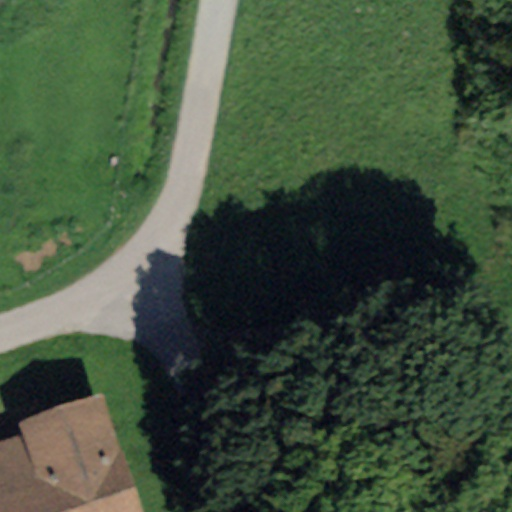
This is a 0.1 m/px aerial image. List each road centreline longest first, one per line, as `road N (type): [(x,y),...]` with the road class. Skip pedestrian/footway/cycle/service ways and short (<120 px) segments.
road 1 (track): [(0,338),(120,280),(165,227),(190,167),(219,0)]
road 2 (track): [(226,511),(181,350),(148,299),(120,280)]
